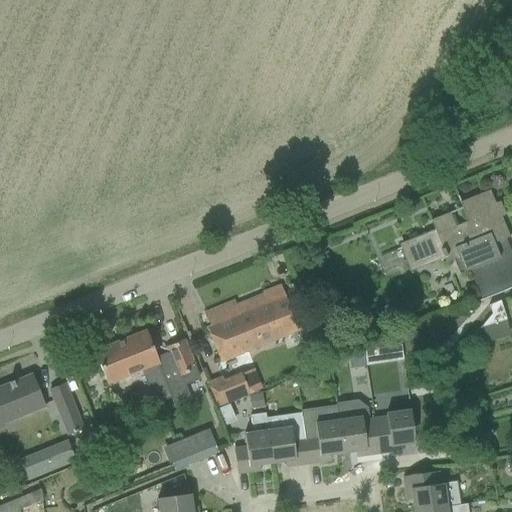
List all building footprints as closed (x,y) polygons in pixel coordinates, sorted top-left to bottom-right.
[(432,231),(396,245),(408,272),(442,258),(445,264),(457,258),(463,273),(467,272),(479,301),(511,286),(511,260),(503,239),(508,237),(500,217),(504,215),(498,202),(494,204),(488,191),(458,203),(466,222),(453,227),(447,213),(428,221),(432,231)] [(303,260),(299,248),(286,252),(291,265),(303,260)] [(206,328),(213,347),(219,362),(297,330),(279,285),(260,293),(265,304),(239,315),(233,301),(203,313),(209,327),(206,328)] [(480,326),(480,327),(505,320),(498,301),(487,305),(489,314),(480,326)] [(176,378),(166,353),(155,357),(145,330),(93,351),(107,386),(139,372),(152,405),(169,398),(173,408),(190,401),(184,385),(199,380),(194,370),(176,378)] [(402,360),(401,351),(399,335),(362,349),(365,367),(402,362),(402,360)] [(182,340),(164,348),(166,353),(176,378),(194,370),(182,340)] [(0,388),(0,426),(1,426),(0,423),(41,407),(37,395),(30,376),(28,377),(28,378),(13,384),(12,381),(8,383),(9,385),(0,388)] [(224,388),(220,377),(207,382),(217,407),(248,394),(243,380),(224,388)] [(63,384),(48,390),(66,434),(80,428),(63,384)] [(262,408),(260,395),(246,397),(248,410),(262,408)] [(333,403),(334,405),(335,405),(342,453),(354,451),(355,457),(377,454),(371,418),(367,419),(366,408),(355,400),(333,403)] [(298,410),(301,427),(302,427),(307,464),(330,461),(329,455),(342,453),(335,405),(334,405),(298,410)] [(384,416),(371,418),(377,454),(401,451),(400,445),(413,443),(409,410),(384,414),(384,416)] [(244,447),(232,449),(236,474),(259,471),(258,465),(270,463),(263,419),(263,413),(248,415),(250,432),(242,434),(244,447)] [(288,416),(263,419),(270,463),(283,462),(284,468),(307,464),(302,427),(301,427),(290,429),(288,416)] [(207,425),(161,443),(168,460),(214,442),(207,425)] [(72,439),(56,446),(65,465),(80,459),(72,439)] [(411,499),(412,511),(458,504),(455,482),(438,484),(437,472),(401,477),(405,500),(411,499)] [(38,489),(14,499),(19,509),(40,501),(38,489)] [(189,494),(156,499),(158,511),(196,511),(196,507),(191,508),(189,494)] [(0,511),(12,511),(19,509),(14,499),(0,504),(0,511)]
